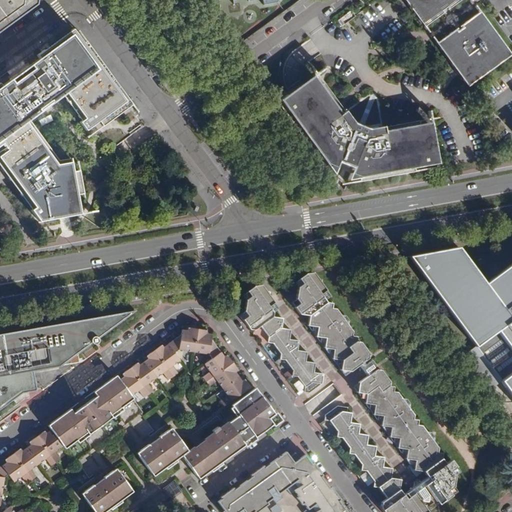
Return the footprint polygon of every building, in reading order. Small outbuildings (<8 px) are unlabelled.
[(0,0),(0,26),(4,24),(6,26),(34,5),(35,0),(0,0)] [(421,22),(424,26),(436,17),(436,18),(441,13),(439,11),(444,8),(447,5),(449,8),(451,6),(452,6),(455,4),(454,4),(459,0),(403,0),(405,1),(407,4),(406,4),(408,7),(409,6),(419,19),(418,20),(420,23),(421,22)] [(449,35),(437,44),(440,48),(439,48),(441,51),(442,50),(452,63),(451,64),(453,67),(454,67),(463,79),(463,80),(464,82),(465,82),(468,86),(480,77),(480,78),(483,76),(483,75),(495,65),(496,66),(499,64),(498,63),(510,54),(508,50),(506,47),(506,48),(496,35),(497,34),(495,31),(494,32),(484,19),(485,19),(483,16),(482,16),(479,12),(467,21),(467,20),(464,23),(461,25),(463,28),(461,30),(456,33),(454,31),(451,33),(451,32),(448,34),(449,35)] [(82,43),(72,29),(70,31),(71,31),(45,51),(44,50),(36,55),(39,59),(30,66),(31,67),(11,81),(10,80),(1,86),(0,85),(0,165),(9,178),(8,178),(10,181),(11,180),(20,193),(20,194),(22,196),(32,209),(31,210),(39,222),(53,219),(52,216),(76,212),(73,196),(83,194),(81,184),(82,184),(81,180),(80,181),(79,171),(72,172),(71,158),(69,158),(70,159),(58,161),(56,159),(57,159),(55,156),(45,143),(44,140),(43,141),(33,128),(34,127),(32,125),(31,125),(28,120),(63,95),(66,99),(66,100),(68,103),(68,102),(78,115),(77,116),(79,118),(80,118),(82,120),(79,122),(85,131),(99,121),(103,126),(106,124),(105,124),(118,114),(119,115),(121,113),(121,112),(131,104),(126,96),(124,93),(124,94),(114,81),(115,80),(113,78),(112,78),(103,65),(101,62),(91,49),(92,49),(90,46),(89,47),(85,41),(82,43)] [(286,96),(278,101),(293,121),(291,123),(294,129),(295,131),(296,131),(306,145),(305,145),(307,147),(317,161),(319,164),(319,163),(323,168),(325,167),(332,177),(337,165),(345,168),(352,170),(347,182),(359,180),(360,183),(366,181),(367,182),(370,181),(386,178),(386,179),(389,178),(389,177),(405,174),(405,175),(409,174),(409,173),(415,172),(414,169),(439,164),(437,155),(434,155),(427,124),(420,125),(419,121),(415,122),(415,123),(399,126),(399,125),(396,126),(383,129),(383,128),(378,128),(379,129),(368,131),(354,125),(344,112),(343,113),(341,110),(340,112),(336,107),(338,106),(336,103),(336,102),(334,99),(333,100),(324,88),(325,87),(322,84),(319,86),(314,80),(288,99),(286,96)] [(108,209),(106,196),(99,197),(101,205),(98,205),(99,211),(108,209)] [(511,262),(485,283),(458,247),(408,256),(474,345),(462,354),(488,389),(500,380),(511,396),(511,262)] [(324,344),(323,348),(333,350),(331,360),(341,361),(339,370),(350,372),(359,365),(361,368),(359,369),(358,374),(364,375),(366,374),(367,376),(352,387),(356,393),(365,394),(363,404),(374,405),(371,415),(376,416),(381,416),(380,422),(379,427),(389,428),(387,437),(398,439),(396,448),(400,449),(406,450),(405,455),(404,459),(414,461),(412,471),(422,472),(426,477),(419,483),(413,483),(412,488),(402,495),(397,489),(398,480),(389,478),(390,469),(381,467),(382,458),(373,456),(375,447),(365,445),(367,436),(357,434),(358,424),(349,423),(350,414),(345,413),(346,408),(336,407),(324,416),(324,421),(328,421),(336,431),(336,437),(341,438),(348,448),(347,454),(353,454),(361,464),(360,471),(365,471),(373,481),(372,487),(377,487),(385,498),(380,502),(380,506),(383,511),(426,511),(427,511),(414,495),(416,493),(420,499),(426,494),(422,489),(424,487),(437,504),(450,495),(446,490),(451,487),(453,477),(450,472),(455,468),(450,461),(445,464),(440,458),(440,454),(436,453),(437,448),(433,443),(433,439),(429,433),(425,432),(420,427),(415,425),(416,421),(412,420),(412,416),(407,410),(409,405),(405,400),(400,399),(396,393),(392,392),(393,388),(388,387),(389,382),(381,372),(375,370),(371,373),(369,371),(376,366),(371,361),(364,365),(363,363),(368,360),(369,355),(360,342),(355,342),(356,338),(351,336),(352,332),(348,326),(349,321),(313,272),(306,273),(298,280),(302,284),(297,287),(296,299),(299,304),(294,308),(299,315),(309,317),(307,326),(317,328),(315,337),(319,338),(325,339),(324,344)] [(280,353),(278,359),(285,360),(292,370),(291,375),(297,376),(304,386),(303,392),(309,393),(321,384),(323,374),(313,372),(315,363),(304,362),(306,352),(297,350),(299,341),(288,339),(290,330),(280,329),(282,319),(273,317),(273,313),(278,309),(261,285),(253,285),(247,291),(250,296),(246,299),(244,311),(248,316),(243,320),(250,330),(254,331),(260,326),(268,337),(267,343),(273,343),(280,353)] [(250,296),(247,291),(242,294),(246,299),(250,296)] [(299,304),(296,299),(290,303),(294,308),(299,304)] [(248,316),(244,311),(239,315),(243,320),(248,316)] [(0,410),(21,394),(18,375),(32,372),(59,368),(90,345),(92,346),(96,344),(96,340),(135,313),(134,312),(0,334),(0,410)] [(180,350),(194,352),(198,327),(188,326),(187,329),(183,328),(182,334),(173,340),(180,350)] [(317,328),(307,326),(315,337),(317,328)] [(208,329),(198,327),(194,352),(211,355),(220,348),(214,339),(210,338),(211,332),(207,332),(208,329)] [(180,350),(173,340),(164,347),(162,344),(153,350),(168,369),(172,366),(180,361),(174,354),(180,350)] [(220,348),(211,355),(214,359),(206,364),(212,372),(216,377),(235,362),(228,354),(226,356),(220,348)] [(323,348),(331,360),(333,350),(323,348)] [(168,369),(153,350),(146,355),(148,359),(144,362),(156,378),(163,373),(168,369)] [(331,360),(339,370),(341,361),(331,360)] [(128,368),(143,388),(148,384),(156,378),(144,362),(139,365),(137,362),(128,368)] [(219,381),(223,386),(240,374),(238,372),(241,370),(235,362),(216,377),(219,381)] [(168,369),(174,377),(178,374),(172,366),(168,369)] [(143,388),(128,368),(121,374),(123,376),(118,380),(130,397),(138,391),(143,388)] [(174,377),(168,369),(163,373),(169,381),(174,377)] [(35,392),(32,372),(18,375),(21,394),(35,392)] [(208,382),(216,377),(212,372),(205,377),(208,382)] [(243,379),(240,374),(223,386),(229,394),(232,399),(251,385),(246,377),(243,379)] [(132,399),(130,397),(118,380),(114,376),(91,393),(94,397),(72,414),(68,409),(45,426),(49,431),(61,447),(63,450),(85,433),(88,437),(111,419),(109,416),(132,399)] [(219,381),(216,377),(208,382),(211,387),(219,381)] [(148,384),(143,388),(148,395),(153,391),(148,384)] [(278,418),(254,387),(231,404),(238,414),(228,422),(227,421),(218,428),(216,425),(210,430),(211,432),(202,439),(203,441),(193,448),(192,447),(186,451),(169,428),(157,437),(158,438),(148,446),(147,444),(135,453),(152,476),(180,456),(196,478),(278,418)] [(144,399),(148,395),(143,388),(138,391),(144,399)] [(356,393),(363,404),(365,394),(356,393)] [(232,399),(229,394),(221,400),(225,404),(232,399)] [(374,405),(363,404),(371,415),(374,405)] [(379,427),(387,437),(389,428),(379,427)] [(53,453),(61,447),(49,431),(44,435),(42,432),(34,438),(48,457),(53,453)] [(398,439),(387,437),(396,448),(398,439)] [(28,447),(23,450),(35,466),(44,460),(48,457),(34,438),(25,444),(28,447)] [(16,451),(9,456),(23,475),(29,471),(35,466),(23,450),(18,454),(16,451)] [(53,453),(48,457),(54,464),(59,461),(53,453)] [(288,457),(284,453),(217,502),(224,511),(252,511),(271,498),(273,500),(280,496),(278,493),(287,487),(291,493),(294,490),(307,509),(304,511),(345,511),(304,455),(299,459),(299,458),(293,463),(288,457)] [(299,458),(295,453),(288,457),(293,463),(299,458)] [(23,475),(9,456),(1,462),(2,465),(0,466),(0,478),(1,480),(6,476),(11,484),(19,478),(23,475)] [(50,467),(54,464),(48,457),(44,460),(50,467)] [(414,461),(404,459),(412,471),(414,461)] [(103,511),(131,491),(114,468),(102,477),(102,478),(92,486),(91,484),(79,493),(93,511),(103,511)] [(29,471),(23,475),(29,482),(34,479),(29,471)] [(24,486),(29,482),(23,475),(19,478),(24,486)] [(178,491),(172,482),(164,489),(170,497),(178,491)] [(275,502),(268,507),(270,511),(277,511),(280,510),(275,502)]
